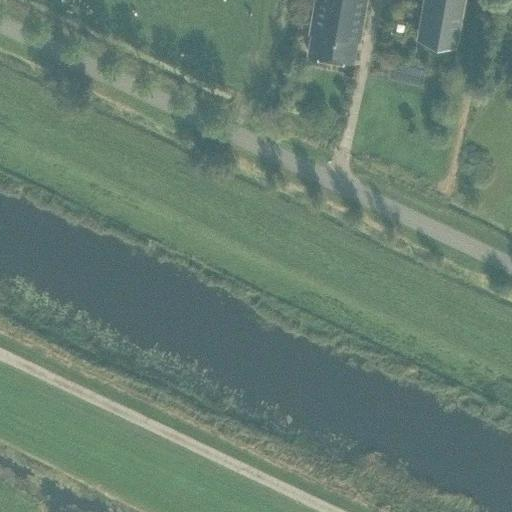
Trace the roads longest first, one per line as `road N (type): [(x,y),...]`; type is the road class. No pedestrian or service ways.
road 1 (unclassified): [(511,285),(0,42)]
road 2 (unclassified): [(324,511),(0,371)]
